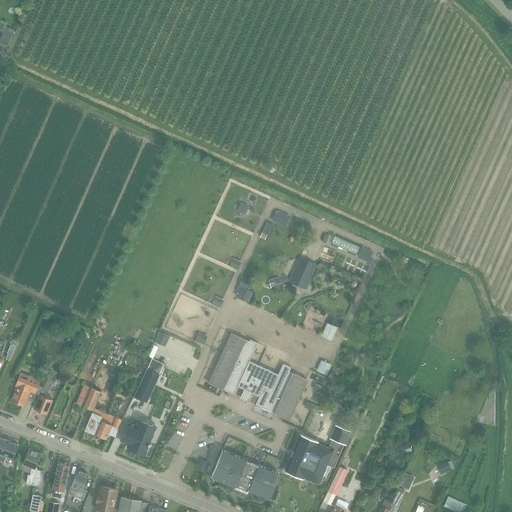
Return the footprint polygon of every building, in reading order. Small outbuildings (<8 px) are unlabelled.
[(0,42),(7,46),(14,30),(5,25),(2,32),(0,30),(0,42)] [(14,32),(10,39),(17,42),(20,34),(14,32)] [(245,214),(248,207),(240,203),(237,210),(245,214)] [(272,220),(285,226),(289,216),(277,210),(272,220)] [(273,225),(267,222),(260,237),(265,240),(265,239),(266,240),(273,225)] [(357,256),(368,261),(373,252),(362,247),(357,256)] [(306,290),(317,265),(299,257),(288,282),(306,290)] [(229,266),(237,270),(241,263),(233,259),(229,266)] [(286,275),(269,280),(266,285),(271,288),(273,285),(287,280),(286,275)] [(243,277),(239,286),(242,287),(249,290),(253,282),(243,277)] [(242,287),(237,298),(247,302),(252,292),(249,290),(242,287)] [(211,304),(219,308),(223,300),(215,296),(211,304)] [(8,299),(0,316),(0,317),(9,321),(17,303),(8,299)] [(327,323),(321,336),(331,341),(337,328),(327,323)] [(155,342),(165,347),(169,337),(159,332),(155,342)] [(203,344),(207,337),(199,333),(195,341),(203,344)] [(231,333),(208,383),(234,395),(238,386),(244,389),(242,393),(243,393),(241,398),(248,401),(250,396),(251,397),(253,393),(259,396),(255,404),(288,419),(306,379),(289,371),(291,367),(283,364),(278,374),(249,361),(258,343),(250,339),(249,341),(231,333)] [(54,363),(51,372),(64,378),(75,352),(67,349),(60,366),(54,363)] [(321,360),(316,371),(326,376),(331,365),(321,360)] [(147,369),(134,396),(146,402),(159,375),(147,369)] [(21,373),(16,385),(17,386),(11,400),(23,405),(29,391),(33,393),(39,381),(21,373)] [(39,395),(34,409),(46,414),(52,400),(45,397),(48,389),(52,378),(44,374),(36,394),(39,395)] [(93,410),(101,392),(90,387),(82,405),(93,410)] [(85,430),(106,439),(112,425),(103,421),(104,417),(92,412),(85,430)] [(156,426),(139,420),(136,427),(128,424),(121,440),(129,444),(128,447),(144,454),(148,444),(149,445),(150,443),(149,442),(156,426)] [(345,445),(350,431),(336,425),(330,439),(332,439),(328,448),(317,443),(318,441),(301,434),(285,472),(302,479),(303,476),(319,483),(324,469),(329,471),(331,466),(334,468),(343,444),(345,445)] [(12,460),(18,444),(0,437),(0,460),(4,462),(6,457),(12,460)] [(29,449),(23,463),(25,464),(23,468),(31,471),(30,475),(27,474),(26,481),(26,483),(40,485),(43,471),(36,469),(36,468),(35,467),(41,454),(29,449)] [(222,450),(211,477),(234,487),(234,488),(247,494),(248,490),(267,498),(277,473),(258,465),(258,466),(245,461),(246,460),(222,450)] [(57,464),(52,489),(51,493),(61,495),(64,491),(69,466),(57,464)] [(328,490),(336,494),(347,471),(340,467),(328,490)] [(46,468),(45,479),(53,480),(54,469),(46,468)] [(86,492),(82,490),(88,474),(77,470),(70,485),(68,494),(83,500),(86,492)] [(357,475),(351,493),(363,497),(369,479),(357,475)] [(294,503),(306,506),(312,484),(300,481),(294,503)] [(111,511),(116,489),(101,486),(99,495),(97,495),(96,502),(98,502),(96,509),(97,510),(96,511),(111,511)] [(397,491),(391,504),(397,507),(402,493),(397,491)] [(306,509),(312,511),(316,511),(324,498),(314,493),(306,509)] [(32,494),(29,510),(38,511),(41,496),(32,494)] [(145,511),(148,503),(142,502),(142,501),(121,496),(117,511),(145,511)] [(56,511),(58,504),(49,503),(47,511),(56,511)]
